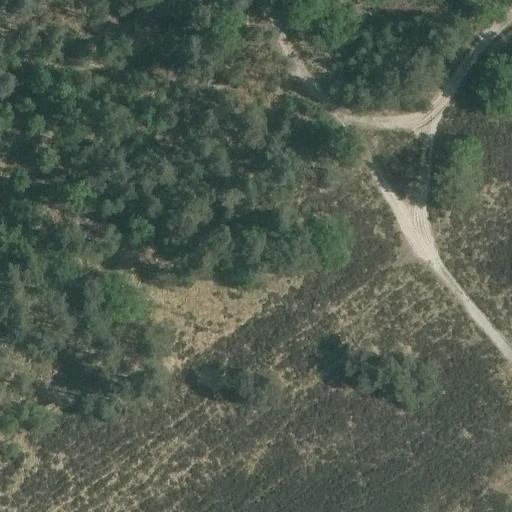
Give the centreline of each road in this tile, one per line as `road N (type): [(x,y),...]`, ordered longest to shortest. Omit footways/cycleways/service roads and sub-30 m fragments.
road 1 (track): [(0,26),(28,56),(61,72),(320,98),(343,118),(420,242),(511,352)]
road 2 (track): [(511,18),(442,98),(420,242)]
